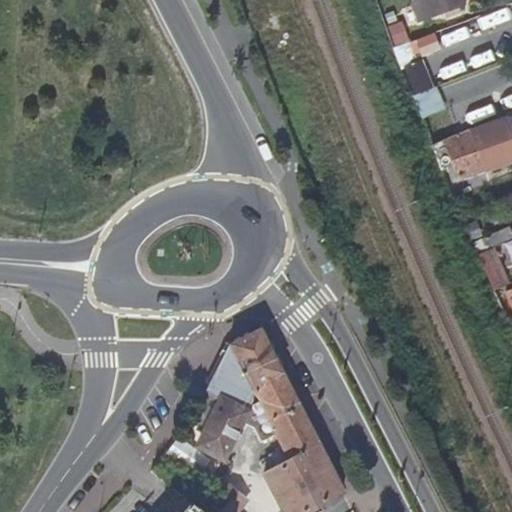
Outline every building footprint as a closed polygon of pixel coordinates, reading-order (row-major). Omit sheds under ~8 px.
[(461,0),(415,0),(417,3),(414,4),(420,21),(464,5),(461,0)] [(442,143),(443,147),(454,171),(460,186),(488,172),(488,174),(511,163),(511,145),(502,122),(472,134),(470,131),(442,143)] [(438,160),(445,175),(454,171),(443,147),(442,143),(433,147),(438,160)] [(484,239),(490,250),(511,239),(511,232),(510,228),(484,239)] [(495,252),(481,259),(495,291),(509,284),(495,252)] [(226,341),(202,390),(214,398),(189,447),(225,463),(243,426),(248,427),(251,429),(258,443),(274,435),(281,450),(268,456),(273,469),(260,476),(278,511),(308,511),(322,505),(341,493),(256,327),(226,341)] [(234,511),(244,501),(224,484),(198,511),(234,511)] [(195,511),(186,503),(177,511),(157,511),(156,511),(154,511),(195,511)]
